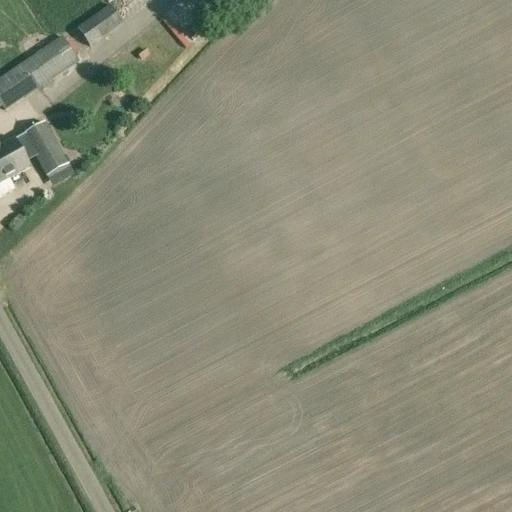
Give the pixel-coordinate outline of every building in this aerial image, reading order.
[(192,0),(189,4),(206,25),(234,0),(192,0)] [(90,48),(122,25),(110,6),(76,28),(90,48)] [(5,111),(40,86),(43,91),(54,83),(51,80),(72,67),(79,62),(62,37),(23,64),(0,78),(0,108),(2,107),(5,111)] [(45,123),(24,135),(26,139),(35,155),(49,180),(71,168),(45,123)] [(13,140),(1,147),(0,145),(0,184),(29,168),(26,161),(35,155),(26,139),(16,144),(13,140)]
